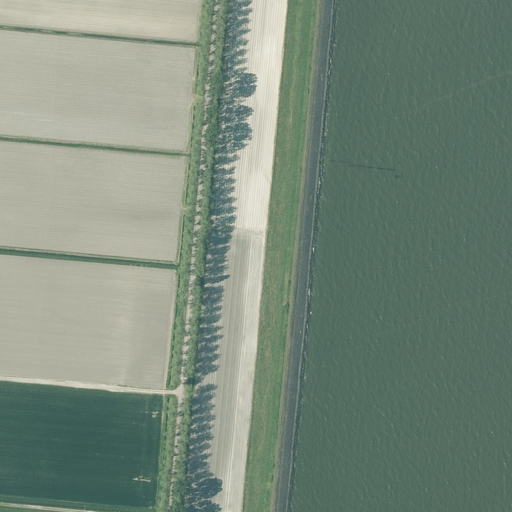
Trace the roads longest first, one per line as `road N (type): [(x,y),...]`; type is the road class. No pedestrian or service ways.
road 1 (tertiary): [(172,511),(218,0)]
road 2 (track): [(0,378),(183,394)]
